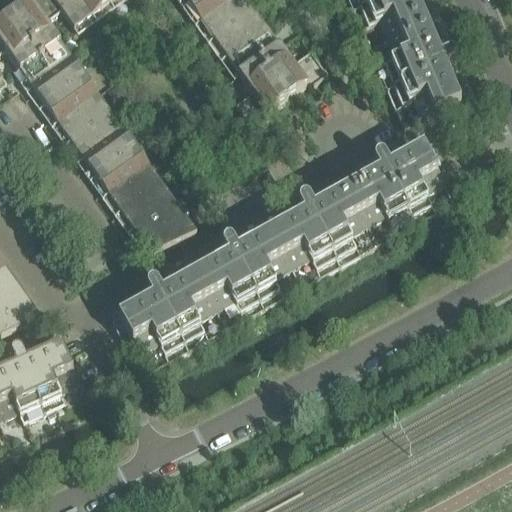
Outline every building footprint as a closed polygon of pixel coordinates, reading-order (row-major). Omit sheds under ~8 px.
[(0,63),(6,59),(38,102),(152,262),(163,256),(198,240),(47,30),(62,19),(48,0),(38,0),(29,7),(31,10),(0,32),(0,63)] [(125,0),(48,0),(62,19),(75,36),(125,0)] [(294,72),(280,53),(242,0),(180,0),(253,102),(236,114),(253,137),(272,123),(270,121),(307,94),(309,97),(328,83),(311,60),(294,72)] [(433,125),(439,123),(465,112),(449,77),(454,75),(455,74),(456,73),(456,71),(456,70),(456,69),(456,68),(455,67),(455,66),(453,65),(452,65),(451,64),(445,67),(416,0),(346,0),(405,137),(433,125)] [(455,211),(443,190),(424,155),(390,174),(387,169),(386,168),(385,167),(384,167),(383,166),(381,167),(379,167),(378,168),(377,169),(377,170),(377,171),(376,172),(376,173),(377,174),(380,179),(314,216),(311,211),(310,210),(309,210),(308,209),(306,209),(305,209),(303,209),(302,210),(301,211),(301,213),(301,214),(301,216),(301,217),(304,222),(238,258),(235,252),(234,252),(232,251),(231,251),(229,251),(228,252),(226,253),(225,254),(225,255),(225,257),(225,258),(225,259),(228,264),(162,301),(159,296),(158,295),(157,294),(156,294),(155,294),(154,294),(153,294),(152,294),(151,295),(150,297),(149,297),(149,298),(149,299),(149,300),(149,301),(152,306),(119,325),(151,382),(455,211)] [(0,344),(42,325),(0,265),(0,344)] [(0,428),(19,419),(24,430),(65,412),(60,401),(80,392),(62,353),(36,365),(33,357),(23,361),(23,360),(22,360),(21,359),(20,358),(19,358),(18,358),(16,359),(14,360),(13,361),(13,362),(13,363),(13,364),(13,366),(17,374),(0,381),(0,428)]
